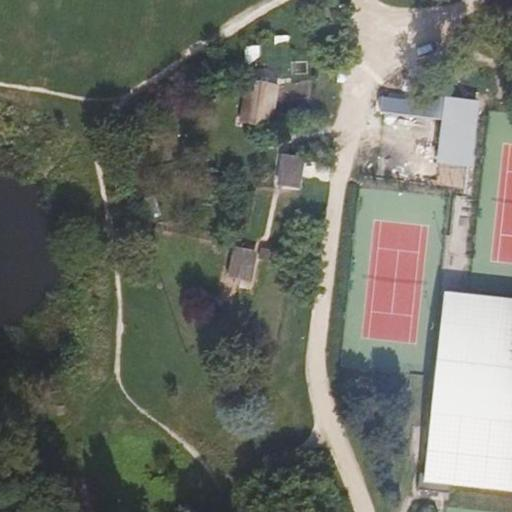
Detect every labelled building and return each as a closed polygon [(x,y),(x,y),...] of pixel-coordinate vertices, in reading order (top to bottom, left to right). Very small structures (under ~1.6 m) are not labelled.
[(500,6),(508,0),(491,0),(497,9),(500,6)] [(511,16),(511,0),(508,0),(500,6),(508,19),(511,16)] [(510,106),(511,94),(511,84),(501,83),(498,104),(510,106)] [(273,134),(279,89),(250,85),(245,131),(273,134)] [(448,105),(389,97),(388,109),(446,117),(448,105)] [(511,496),(511,301),(462,297),(442,295),(420,488),(511,496)]
